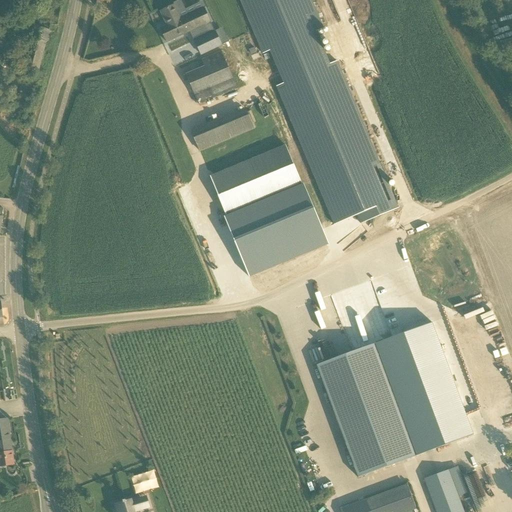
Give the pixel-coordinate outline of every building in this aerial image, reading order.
[(241,0),(265,55),(272,52),(316,33),(325,29),(312,0),(241,0)] [(167,43),(213,21),(207,7),(187,16),(181,2),(174,5),(160,12),(167,25),(160,29),(167,43)] [(39,70),(49,30),(51,24),(36,20),(31,39),(24,37),(22,46),(29,48),(25,66),(39,70)] [(193,41),(205,67),(186,75),(195,95),(199,105),(208,101),(237,89),(225,60),(244,51),(240,43),(244,41),(235,22),(193,41)] [(316,33),(272,52),(285,83),(276,87),(334,225),(357,215),(361,224),(398,208),(337,61),(329,65),(316,33)] [(200,151),(209,148),(254,129),(246,108),(191,131),(200,151)] [(226,215),(301,184),(285,145),(210,177),(226,215)] [(301,184),(226,215),(251,274),(326,243),(301,184)] [(511,361),(490,302),(458,313),(499,426),(511,421),(511,361)] [(375,344),(318,364),(358,477),(416,457),(375,344)] [(0,467),(14,465),(12,452),(13,452),(8,419),(0,420),(0,467)] [(508,511),(511,511),(511,483),(503,459),(461,475),(475,511),(508,511)] [(435,511),(464,511),(449,470),(424,480),(435,511)] [(411,511),(415,510),(407,486),(367,500),(370,511),(411,511)] [(134,511),(142,509),(139,499),(131,502),(131,500),(125,502),(125,500),(123,500),(123,501),(123,502),(115,505),(117,511),(134,511)]
